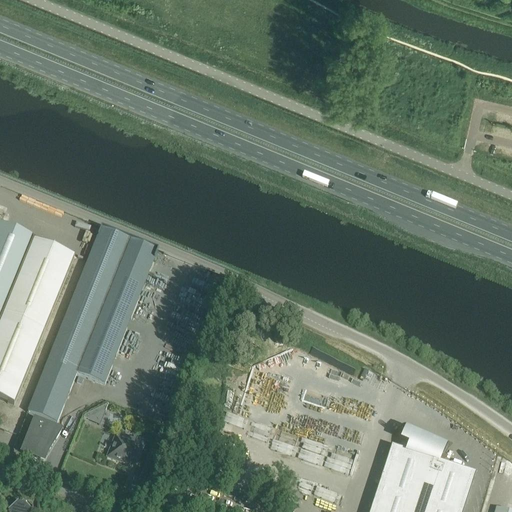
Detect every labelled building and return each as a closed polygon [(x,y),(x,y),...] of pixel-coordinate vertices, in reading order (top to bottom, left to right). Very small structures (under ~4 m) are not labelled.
[(84,232),(88,222),(76,217),(72,228),(84,232)] [(0,327),(35,242),(17,235),(17,236),(0,228),(0,327)] [(158,252),(130,241),(102,230),(27,414),(57,425),(77,375),(104,386),(158,252)] [(0,327),(0,401),(15,407),(76,259),(35,242),(0,327)] [(84,417),(83,419),(88,421),(88,419),(99,423),(103,412),(105,413),(108,405),(84,417)] [(159,415),(156,424),(162,426),(165,417),(159,415)] [(46,455),(60,433),(35,423),(23,455),(40,461),(43,454),(46,455)] [(448,448),(407,430),(404,429),(401,430),(399,432),(398,435),(398,437),(400,440),(402,442),(398,450),(391,448),(370,511),(464,511),(476,475),(438,463),(440,459),(443,460),(443,459),(448,448)] [(136,441),(118,434),(116,439),(114,439),(111,446),(113,447),(113,448),(111,447),(107,458),(117,463),(118,461),(127,465),(130,458),(138,461),(146,442),(137,439),(136,441)] [(12,511),(11,511),(30,511),(33,509),(27,502),(23,506),(20,503),(16,507),(14,505),(9,509),(12,511)]
